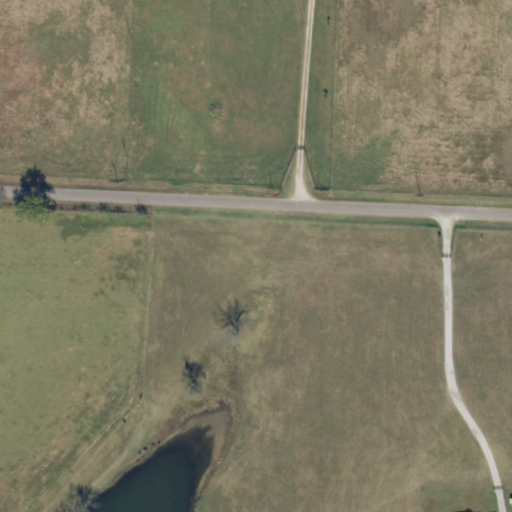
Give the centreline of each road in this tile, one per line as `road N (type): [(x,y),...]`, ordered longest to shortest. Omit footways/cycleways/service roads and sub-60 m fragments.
road 1 (residential): [(0,192),(511,215)]
road 2 (track): [(297,205),(311,0)]
